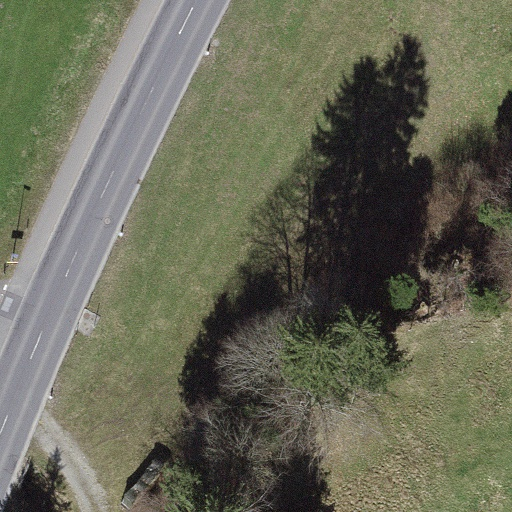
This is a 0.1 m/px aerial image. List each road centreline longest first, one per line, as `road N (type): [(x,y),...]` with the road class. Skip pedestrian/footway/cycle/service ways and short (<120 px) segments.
road 1 (secondary): [(199,0),(18,402)]
road 2 (track): [(10,426),(70,463),(93,511)]
